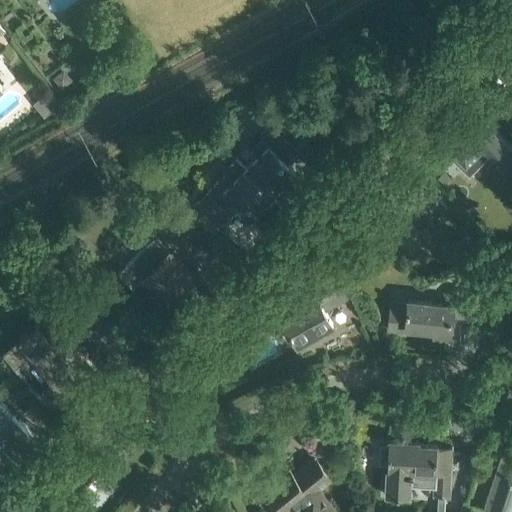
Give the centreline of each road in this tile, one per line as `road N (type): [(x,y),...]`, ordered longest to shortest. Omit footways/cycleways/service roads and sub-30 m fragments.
road 1 (residential): [(160,382),(511,20)]
road 2 (residential): [(511,372),(459,360),(345,369),(259,404),(201,449)]
road 3 (residential): [(36,511),(160,382)]
